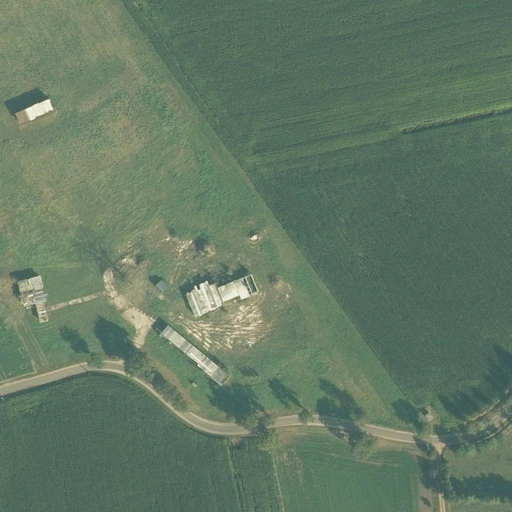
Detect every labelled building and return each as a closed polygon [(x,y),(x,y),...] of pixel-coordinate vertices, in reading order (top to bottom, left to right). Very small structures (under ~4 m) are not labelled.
[(50,101),(16,117),(20,126),(55,110),(50,101)] [(46,302),(41,275),(17,279),(22,306),(46,302)] [(184,292),(194,318),(220,307),(219,303),(238,295),(240,300),(249,297),(242,278),(214,290),(211,282),(184,292)] [(155,284),(161,290),(166,285),(159,279),(155,284)] [(233,384),(168,325),(161,333),(226,392),(233,384)]
